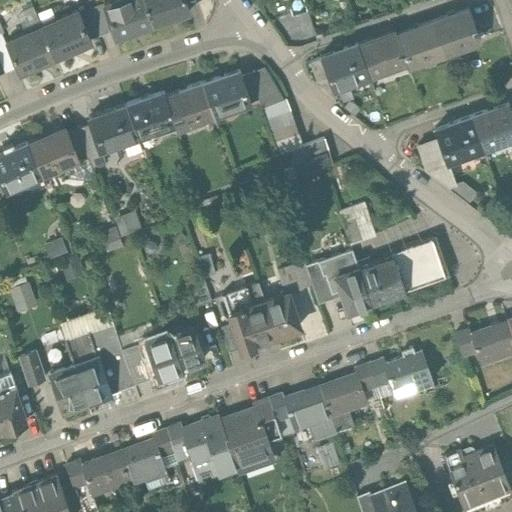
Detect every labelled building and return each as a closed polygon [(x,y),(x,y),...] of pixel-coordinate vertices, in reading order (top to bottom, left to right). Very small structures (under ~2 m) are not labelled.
[(143,0),(111,0),(101,3),(111,31),(112,34),(127,29),(128,31),(151,24),(143,0)] [(143,0),(151,24),(174,16),(173,14),(187,10),(183,0),(143,0)] [(101,3),(90,7),(91,10),(100,35),(111,31),(101,3)] [(481,3),(469,7),(469,8),(477,28),(489,24),(481,3)] [(455,10),(431,19),(442,49),(456,44),(457,47),(480,38),(477,28),(469,8),(456,12),(455,10)] [(76,10),(53,20),(54,21),(41,26),(53,56),(77,47),(76,45),(90,40),(89,38),(78,14),(76,10)] [(91,10),(78,14),(89,38),(100,35),(91,10)] [(431,19),(409,26),(410,29),(395,34),(405,60),(407,64),(431,56),(430,54),(442,49),(431,19)] [(41,26),(27,32),(27,30),(4,40),(4,42),(15,66),(17,70),(30,65),(30,66),(53,56),(41,26)] [(382,33),(356,42),(367,72),(383,66),(383,68),(405,60),(395,34),(394,30),(383,34),(382,33)] [(15,66),(4,42),(0,43),(0,61),(4,71),(15,66)] [(356,42),(334,49),(335,51),(321,55),(327,74),(331,86),(353,78),(352,77),(367,72),(356,42)] [(321,55),(310,59),(316,78),(327,74),(321,55)] [(239,69),(224,74),(224,73),(201,81),(212,112),(226,107),(227,110),(251,102),(250,100),(241,74),(239,69)] [(254,69),(241,74),(250,100),(263,95),(254,69)] [(201,81),(178,90),(179,91),(164,96),(174,123),(175,127),(200,119),(199,116),(212,112),(201,81)] [(163,92),(150,97),(149,95),(125,103),(136,134),(150,129),(150,131),(174,123),(164,96),(163,92)] [(285,98),(264,105),(268,116),(289,108),(285,98)] [(125,103),(103,111),(104,113),(90,117),(91,121),(99,149),(101,148),(123,140),(122,138),(136,134),(125,103)] [(511,111),(509,103),(494,108),(493,106),(471,114),(482,144),(496,139),(496,141),(511,135),(511,111)] [(289,108),(268,116),(272,129),(294,120),(289,108)] [(471,114),(448,122),(449,124),(435,129),(438,139),(446,160),(447,159),(469,151),(468,149),(482,144),(471,114)] [(294,120),(272,129),(275,140),(298,131),(294,120)] [(91,121),(77,126),(88,154),(92,164),(105,160),(101,148),(99,149),(91,121)] [(77,126),(66,130),(77,158),(88,154),(77,126)] [(65,128),(50,134),(50,133),(27,142),(39,171),(52,166),(53,168),(77,158),(66,130),(65,128)] [(298,131),(275,140),(279,152),(298,145),(303,144),(298,131)] [(303,144),(298,145),(302,157),(327,148),(323,136),(303,144)] [(438,139),(417,146),(424,164),(448,184),(454,181),(447,159),(446,160),(438,139)] [(27,142),(5,151),(5,152),(0,154),(0,178),(3,185),(4,187),(26,178),(26,176),(39,171),(27,142)] [(261,142),(246,146),(249,156),(264,152),(261,142)] [(327,148),(302,157),(306,171),(331,162),(327,148)] [(363,199),(338,208),(349,240),(374,232),(363,199)] [(132,204),(111,213),(118,233),(140,224),(132,204)] [(315,225),(302,229),(310,251),(322,247),(315,225)] [(51,250),(67,247),(65,233),(49,236),(51,250)] [(429,236),(389,249),(390,252),(357,263),(368,298),(444,273),(431,238),(429,236)] [(206,247),(194,251),(202,274),(214,270),(206,247)] [(74,250),(59,255),(65,274),(81,269),(74,250)] [(290,263),(286,253),(272,258),(282,288),(285,287),(286,289),(310,280),(302,258),(290,263)] [(357,263),(334,271),(334,272),(325,276),(329,287),(338,284),(346,306),(368,298),(357,263)] [(202,274),(188,278),(195,299),(209,295),(202,274)] [(28,277),(9,283),(16,305),(35,299),(28,277)] [(256,277),(220,289),(230,320),(238,342),(252,338),(251,337),(274,330),(262,295),(256,277)] [(282,288),(262,295),(274,330),(297,322),(286,289),(285,287),(282,288)] [(104,300),(57,316),(62,331),(109,315),(104,300)] [(109,315),(62,331),(72,360),(107,348),(120,344),(109,315)] [(489,322),(468,329),(474,345),(478,358),(511,345),(511,335),(506,317),(489,323),(489,322)] [(191,320),(167,328),(179,363),(203,355),(191,320)] [(230,320),(219,323),(227,346),(238,342),(230,320)] [(466,324),(453,329),(460,350),(474,345),(468,329),(466,324)] [(167,328),(135,339),(147,374),(179,363),(167,328)] [(135,339),(120,344),(132,379),(147,374),(135,339)] [(120,344),(107,348),(119,383),(132,379),(120,344)] [(35,346),(17,352),(26,378),(44,372),(35,346)] [(420,347),(402,353),(402,352),(381,359),(386,375),(390,387),(429,374),(420,347)] [(107,348),(72,360),(84,395),(119,383),(107,348)] [(379,354),(366,358),(373,379),(386,375),(381,359),(379,354)] [(366,358),(353,363),(355,368),(360,383),(373,379),(366,358)] [(72,360),(50,368),(62,403),(84,395),(72,360)] [(9,368),(0,371),(0,425),(26,416),(9,368)] [(355,368),(333,375),(334,376),(318,381),(327,408),(364,396),(360,383),(355,368)] [(318,381),(303,386),(303,385),(281,392),(287,408),(291,420),(292,420),(293,424),(290,425),(295,439),(333,427),(327,408),(318,381)] [(280,388),(266,393),(273,413),(287,408),(281,392),(280,388)] [(266,393),(253,397),(255,402),(260,417),(273,413),(266,393)] [(255,402),(234,409),(234,410),(218,416),(232,457),(233,462),(271,449),(260,417),(255,402)] [(216,412),(201,418),(200,416),(179,423),(185,438),(189,451),(208,444),(214,463),(232,457),(218,416),(216,412)] [(177,417),(164,422),(171,443),(185,438),(179,423),(177,417)] [(164,422),(151,426),(153,431),(158,447),(171,443),(164,422)] [(158,447),(153,431),(131,438),(132,439),(116,445),(125,473),(140,468),(145,481),(166,474),(169,481),(182,476),(171,443),(158,447)] [(336,435),(321,440),(328,462),(343,457),(336,435)] [(492,441),(461,454),(458,446),(442,452),(460,500),(508,482),(500,462),(492,441)] [(116,445),(100,450),(100,449),(79,456),(89,485),(125,473),(116,445)] [(79,456),(77,451),(63,456),(76,494),(90,490),(79,456)] [(511,460),(511,458),(500,462),(508,482),(510,488),(511,486),(511,460)] [(68,511),(53,467),(9,482),(18,511),(68,511)] [(417,511),(406,481),(391,487),(389,482),(369,489),(367,490),(375,509),(375,511),(417,511)] [(18,511),(9,482),(0,484),(0,511),(18,511)] [(368,486),(355,491),(361,511),(365,511),(375,509),(367,490),(369,489),(368,486)]
